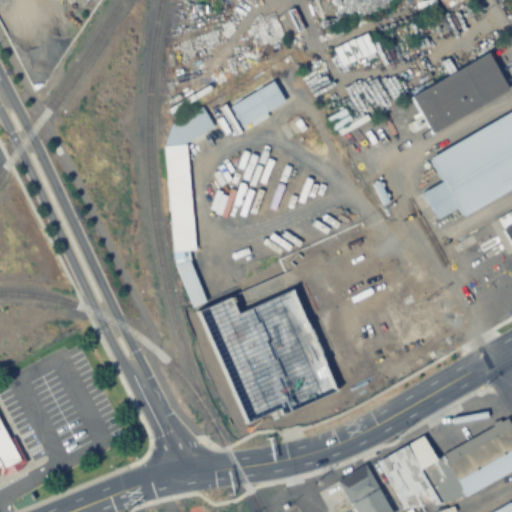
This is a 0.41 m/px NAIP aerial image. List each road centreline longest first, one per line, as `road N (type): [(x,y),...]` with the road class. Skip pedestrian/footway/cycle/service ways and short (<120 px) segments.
road 1 (primary): [(63,511),(124,487),(346,441),(511,345)]
road 2 (tertiary): [(191,473),(0,89)]
